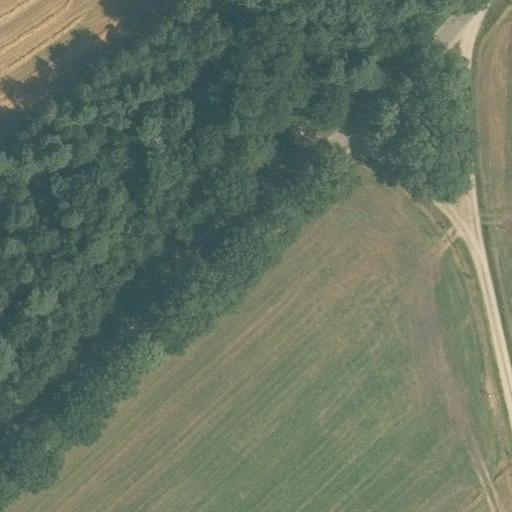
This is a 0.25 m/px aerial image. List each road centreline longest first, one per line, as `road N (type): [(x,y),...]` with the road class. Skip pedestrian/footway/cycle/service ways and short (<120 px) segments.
road 1 (unclassified): [(0,447),(436,57),(475,0)]
road 2 (track): [(436,57),(460,205),(511,413)]
road 3 (track): [(322,159),(174,0)]
road 4 (track): [(348,136),(460,205)]
